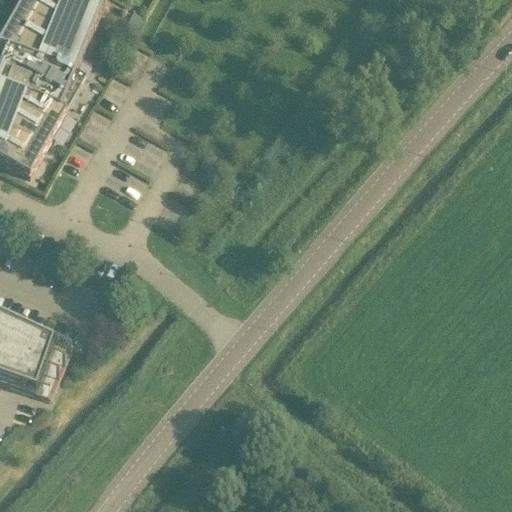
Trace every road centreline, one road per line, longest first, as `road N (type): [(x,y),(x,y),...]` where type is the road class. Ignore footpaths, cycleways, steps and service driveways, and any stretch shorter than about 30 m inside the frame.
road 1 (unclassified): [(238,352),(511,46)]
road 2 (residential): [(0,197),(136,260),(238,352)]
road 3 (unclassified): [(97,511),(238,352)]
